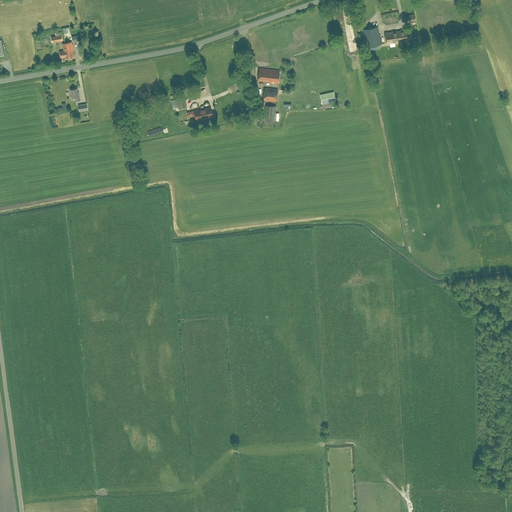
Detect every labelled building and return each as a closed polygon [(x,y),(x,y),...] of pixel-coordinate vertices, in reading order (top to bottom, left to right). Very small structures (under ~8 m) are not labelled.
[(377,26),(363,30),(367,47),(381,44),(377,26)] [(397,31),(396,31),(398,43),(406,41),(409,40),(409,41),(411,41),(409,29),(400,30),(400,32),(397,32),(397,31)] [(395,43),(398,43),(396,31),(390,32),(390,33),(387,33),(387,32),(384,33),(386,44),(389,44),(389,43),(395,42),(395,43)] [(63,50),(73,48),(71,42),(72,42),(72,41),(62,43),(63,50)] [(74,57),(73,48),(63,50),(63,51),(59,51),(60,57),(64,56),(65,59),(74,57)] [(278,83),(279,70),(259,68),(257,80),(278,83)] [(276,101),(277,89),(264,87),(263,100),(276,101)] [(75,100),(80,100),(78,92),(77,92),(77,88),(70,89),(71,97),(75,97),(75,100)] [(322,103),(335,100),(333,91),(320,94),(322,103)] [(174,95),(178,107),(185,105),(183,93),(174,95)] [(274,121),(276,106),(265,105),(264,120),(274,121)] [(202,108),(204,118),(212,116),(210,107),(202,108)] [(204,118),(202,108),(194,110),(186,112),(187,117),(195,115),(196,120),(204,118)] [(149,136),(163,131),(161,126),(147,131),(149,136)]
